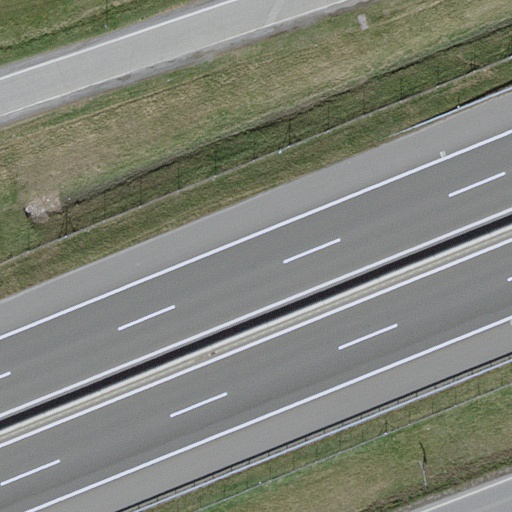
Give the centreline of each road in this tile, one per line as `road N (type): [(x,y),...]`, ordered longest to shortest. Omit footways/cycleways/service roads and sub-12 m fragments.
road 1 (motorway): [(0,485),(511,279)]
road 2 (motorway): [(511,167),(0,373)]
road 3 (unclassified): [(275,0),(0,94)]
